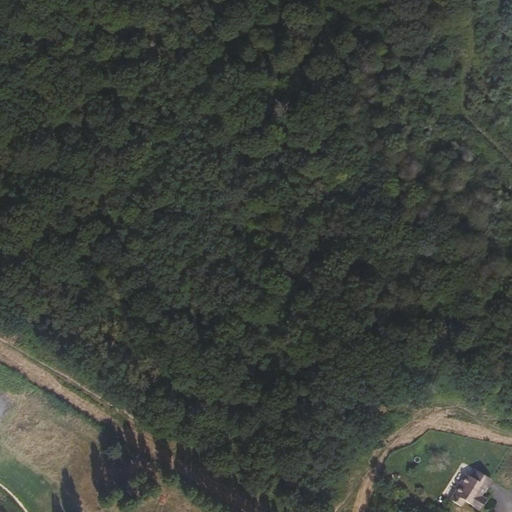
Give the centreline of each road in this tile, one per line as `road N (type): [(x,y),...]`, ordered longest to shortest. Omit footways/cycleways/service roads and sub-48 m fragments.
road 1 (track): [(0,337),(267,511)]
road 2 (track): [(331,511),(396,428),(448,410),(511,432)]
